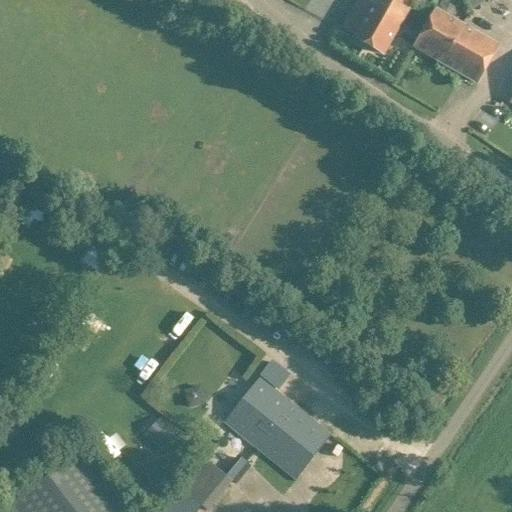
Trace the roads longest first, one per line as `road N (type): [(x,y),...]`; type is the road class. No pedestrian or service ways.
road 1 (unclassified): [(511,189),(325,62),(253,0)]
road 2 (unclassified): [(393,511),(511,339)]
